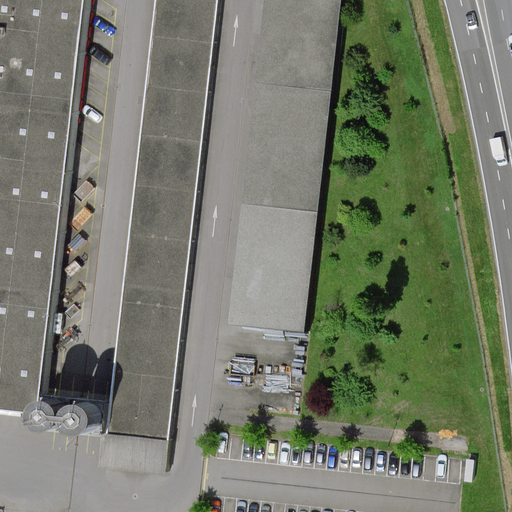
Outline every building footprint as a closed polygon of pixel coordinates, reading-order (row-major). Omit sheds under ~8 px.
[(0,0),(0,404),(47,410),(94,0),(0,0)] [(161,0),(109,468),(169,475),(223,0),(161,0)] [(271,0),(262,80),(337,89),(347,0),(271,0)] [(262,80),(249,201),(324,210),(337,89),(262,80)] [(249,201),(235,322),(310,330),(324,210),(249,201)]
